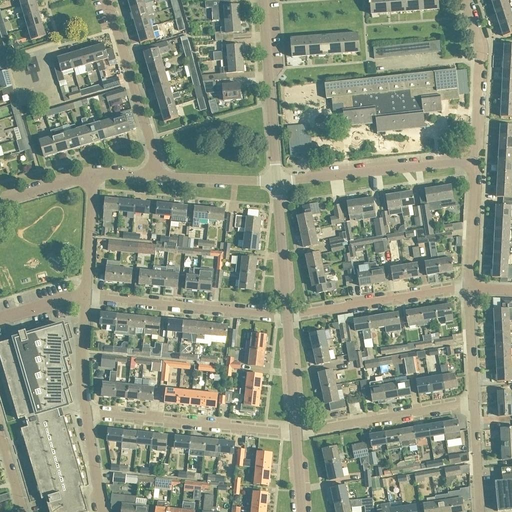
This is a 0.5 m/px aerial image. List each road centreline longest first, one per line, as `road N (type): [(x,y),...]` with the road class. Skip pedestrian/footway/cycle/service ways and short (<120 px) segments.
road 1 (residential): [(294,433),(86,413)]
road 2 (residential): [(285,316),(85,297)]
road 3 (residential): [(475,160),(276,181)]
road 4 (residential): [(474,290),(285,316)]
road 5 (residential): [(473,401),(294,433)]
road 6 (tertiary): [(276,181),(264,0)]
road 7 (residential): [(152,174),(154,154),(107,0)]
road 8 (residential): [(475,160),(481,45),(466,0)]
road 9 (tertiary): [(285,316),(276,181)]
road 10 (residential): [(474,290),(475,160)]
road 11 (residential): [(276,181),(152,174)]
road 12 (residential): [(85,297),(92,176)]
